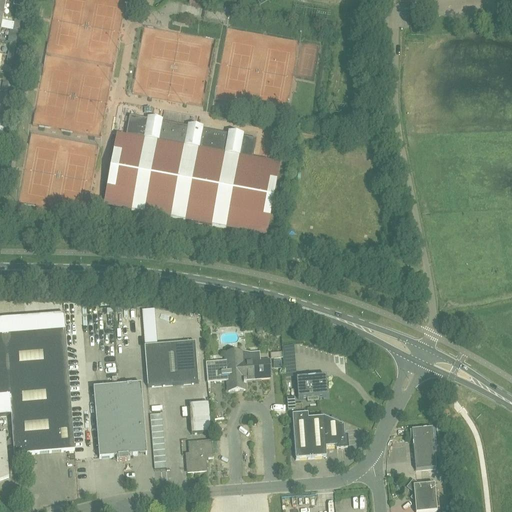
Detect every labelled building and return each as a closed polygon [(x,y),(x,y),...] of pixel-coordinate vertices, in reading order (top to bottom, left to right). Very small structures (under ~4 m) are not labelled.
[(266,237),(272,208),(280,165),(253,160),(256,141),(243,139),(243,136),(229,134),(228,136),(202,131),(203,129),(189,126),(188,129),(162,124),(162,121),(148,118),(148,121),(130,118),(126,137),(117,135),(104,207),(266,237)] [(0,483),(9,480),(8,477),(11,478),(10,467),(8,466),(6,447),(13,445),(14,456),(74,451),(65,331),(0,336),(0,397),(9,397),(12,440),(6,443),(5,436),(0,436),(0,483)] [(157,346),(144,347),(147,388),(198,384),(195,343),(157,346)] [(294,346),(284,346),(285,370),(296,369),(294,346)] [(225,354),(226,362),(206,364),(207,383),(227,382),(228,392),(245,391),(244,380),(270,378),(269,362),(260,363),(259,353),(250,354),(242,353),(225,354)] [(282,369),(281,362),(273,362),(274,370),(282,369)] [(327,397),(326,377),(296,380),(298,400),(307,399),(307,403),(318,402),(318,398),(327,397)] [(147,456),(141,385),(93,389),(99,460),(116,458),(117,462),(130,461),(129,457),(147,456)] [(208,404),(189,405),(191,435),(211,434),(208,404)] [(307,415),(292,416),(295,461),(326,459),(326,449),(336,448),(336,450),(343,450),(347,445),(346,439),(344,439),(343,427),(323,419),(308,420),(307,415)] [(436,470),(432,429),(418,431),(418,428),(409,429),(410,442),(412,442),(415,471),(436,470)] [(186,456),(187,474),(206,472),(206,462),(208,460),(213,459),(212,441),(188,443),(189,455),(186,456)] [(436,511),(434,485),(419,487),(415,484),(412,484),(409,486),(410,490),(413,493),(415,511),(436,511)]
